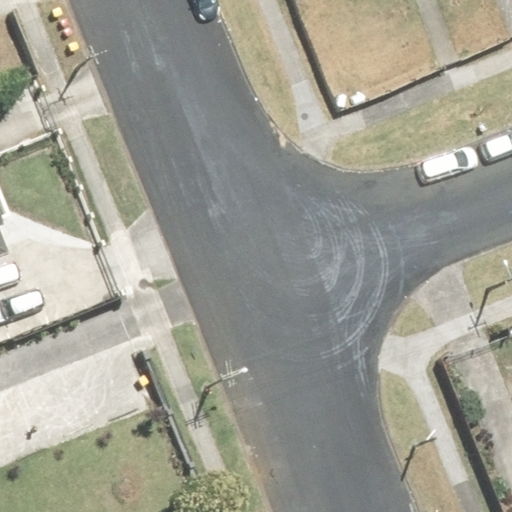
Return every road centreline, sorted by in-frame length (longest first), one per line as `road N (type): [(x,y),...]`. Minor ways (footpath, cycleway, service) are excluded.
road 1 (residential): [(267,291),(145,0)]
road 2 (residential): [(267,291),(511,193)]
road 3 (residential): [(353,511),(267,291)]
